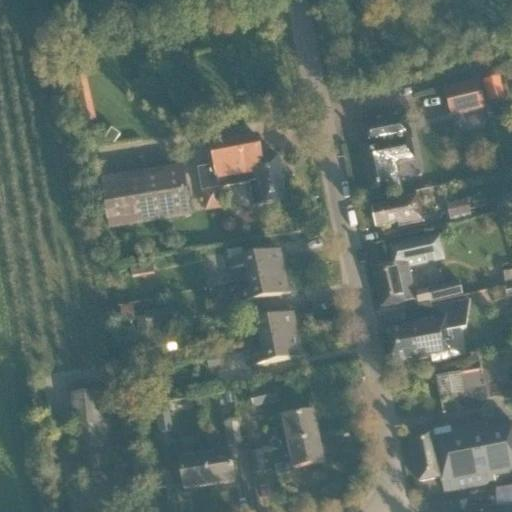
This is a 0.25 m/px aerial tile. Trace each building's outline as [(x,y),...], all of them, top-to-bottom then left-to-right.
[(504,99),(499,77),(483,81),(488,103),(504,99)] [(486,108),(479,80),(444,88),(451,117),(486,108)] [(414,160),(405,112),(360,121),(365,145),(358,147),(368,196),(399,190),(394,164),(414,160)] [(256,139),(208,148),(215,189),(216,191),(247,185),(252,208),(286,202),(277,158),(260,161),(256,139)] [(193,217),(184,166),(102,180),(111,231),(193,217)] [(215,189),(200,192),(204,213),(219,210),(216,191),(215,189)] [(488,207),(485,195),(472,198),(475,210),(488,207)] [(423,223),(417,197),(391,202),(391,205),(370,210),(375,229),(394,225),(395,229),(423,223)] [(471,220),(467,201),(447,205),(450,224),(471,220)] [(417,299),(418,305),(461,296),(459,282),(427,289),(427,291),(413,294),(407,266),(443,259),(443,256),(444,256),(440,236),(390,246),(394,264),(372,269),(380,307),(417,299)] [(230,261),(244,258),(242,249),(228,252),(230,261)] [(247,281),(283,273),(279,251),(227,262),(229,272),(244,268),(247,281)] [(154,277),(152,266),(127,270),(129,281),(154,277)] [(283,273),(247,281),(249,294),(234,297),(236,307),(288,296),(283,273)] [(471,301),(451,304),(432,307),(434,315),(428,316),(413,319),(414,325),(384,331),(391,364),(428,356),(429,361),(465,354),(460,329),(467,328),(471,301)] [(123,324),(135,322),(132,307),(120,309),(123,324)] [(261,344),(298,337),(293,314),(240,325),(242,336),(258,333),(261,344)] [(176,352),(171,328),(157,330),(162,355),(176,352)] [(298,337),(261,344),(263,357),(248,360),(250,369),(302,359),(298,337)] [(221,366),(219,354),(207,356),(208,368),(221,366)] [(484,372),(442,374),(443,392),(485,391),(484,372)] [(92,389),(91,381),(69,384),(71,395),(70,395),(80,478),(120,473),(109,387),(92,389)] [(280,402),(277,388),(251,394),(254,408),(280,402)] [(166,408),(166,403),(158,405),(158,409),(155,410),(159,433),(173,431),(168,407),(166,408)] [(287,445),(319,439),(314,413),(283,419),(287,440),(269,443),(271,453),(288,450),(287,445)] [(54,429),(52,416),(42,417),(43,430),(54,429)] [(241,443),(238,420),(224,423),(227,445),(241,443)] [(511,423),(487,428),(486,422),(451,428),(452,435),(433,439),(432,431),(409,436),(418,483),(440,478),(443,493),(495,483),(494,477),(511,473),(511,423)] [(205,457),(211,487),(235,483),(230,453),(210,456),(207,438),(198,439),(202,458),(205,457)] [(287,445),(288,450),(291,465),(274,468),(276,477),(294,474),(293,470),(323,464),(319,439),(287,445)] [(205,457),(202,458),(185,461),(182,443),(173,444),(176,463),(181,462),(187,491),(211,487),(205,457)] [(265,473),(261,450),(249,452),(253,475),(265,473)] [(494,509),(494,511),(511,511),(511,489),(496,492),(495,509),(494,509)]
